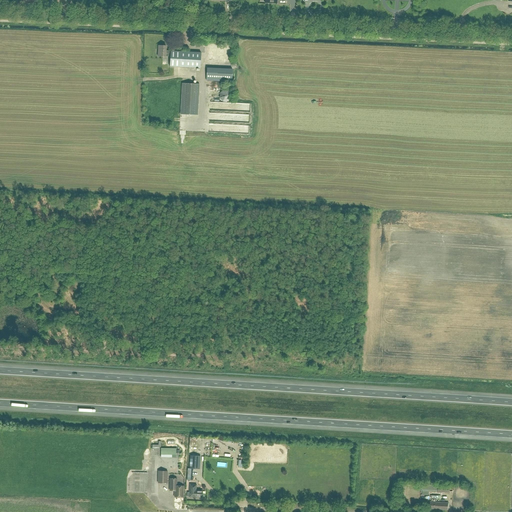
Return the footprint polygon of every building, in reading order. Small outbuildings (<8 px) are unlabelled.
[(170,51),(170,52),(166,52),(166,46),(158,46),(158,56),(165,57),(170,57),(170,67),(200,68),(201,53),(170,51)] [(206,81),(232,82),(232,69),(207,68),(206,81)] [(180,114),(197,115),(199,84),(182,83),(180,114)] [(231,97),(231,96),(231,95),(231,94),(230,93),(230,92),(229,92),(229,91),(228,91),(227,91),(226,90),(225,90),(224,90),(224,91),(223,91),(222,91),(221,92),(221,93),(220,93),(220,94),(220,95),(220,96),(220,97),(220,98),(220,99),(221,99),(221,100),(222,101),(223,101),(224,102),(225,102),(226,102),(227,102),(228,101),(229,101),(229,100),(230,100),(230,99),(231,98),(231,97)] [(190,455),(189,468),(199,469),(200,456),(190,455)] [(167,471),(158,471),(158,483),(167,483),(167,471)] [(183,497),(183,491),(183,486),(177,486),(177,479),(170,478),(169,491),(174,491),(174,497),(183,497)] [(197,498),(197,491),(202,491),(203,485),(190,484),(189,497),(197,498)] [(422,490),(424,490),(424,491),(437,492),(450,493),(450,486),(438,486),(431,485),(431,486),(425,485),(422,485),(422,490)] [(430,509),(448,510),(448,503),(430,502),(430,509)]
